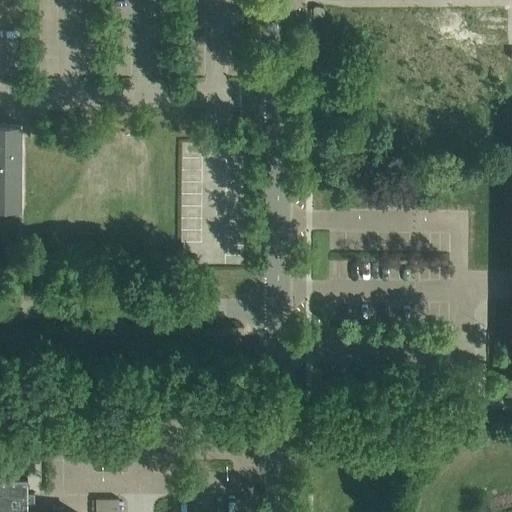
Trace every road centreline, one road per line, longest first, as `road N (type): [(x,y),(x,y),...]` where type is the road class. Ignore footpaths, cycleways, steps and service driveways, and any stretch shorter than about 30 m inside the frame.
road 1 (unclassified): [(277,511),(277,0)]
road 2 (unknown): [(277,478),(154,482),(140,511)]
